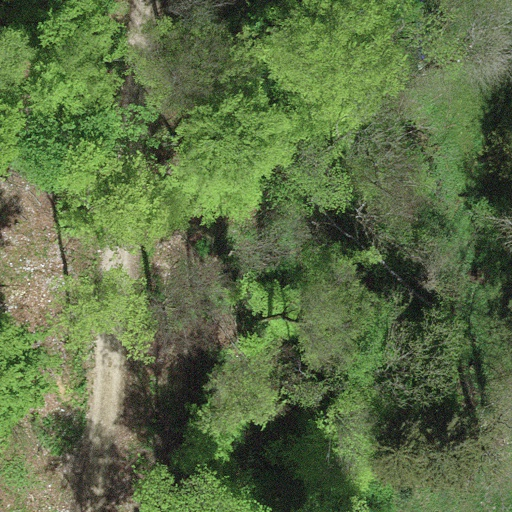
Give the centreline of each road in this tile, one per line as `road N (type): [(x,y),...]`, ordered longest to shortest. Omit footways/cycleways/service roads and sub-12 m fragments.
road 1 (track): [(98,511),(128,173)]
road 2 (track): [(147,0),(128,173)]
